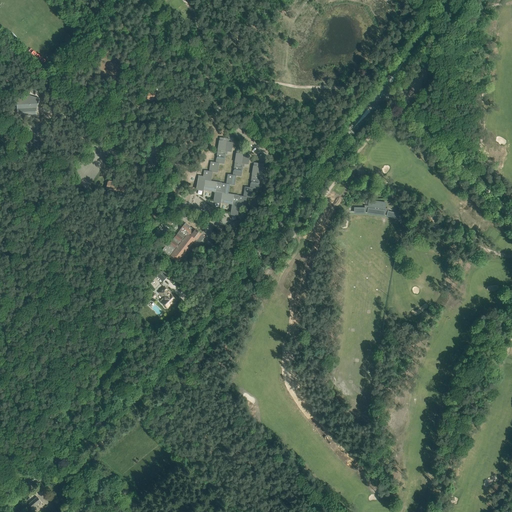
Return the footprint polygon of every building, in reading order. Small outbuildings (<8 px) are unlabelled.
[(155,92),(147,93),(147,98),(151,97),(151,99),(151,100),(156,99),(155,97),(155,92)] [(36,115),(36,119),(36,111),(35,108),(37,108),(40,98),(29,95),(19,96),(17,104),(17,112),(21,115),(36,114),(36,115)] [(243,196),(227,194),(229,184),(234,185),(236,175),(241,176),(242,167),(244,167),(244,164),(248,164),(249,155),(246,154),(246,151),(237,150),(236,155),(235,165),(233,175),(228,174),(226,184),(210,181),(212,172),(217,173),(219,163),(224,164),(225,154),(227,154),(227,151),(231,152),(232,142),(229,142),(229,139),(220,137),(219,142),(217,153),(216,162),(211,161),(209,171),(204,170),(203,176),(198,176),(196,189),(203,190),(204,190),(215,192),(213,202),(214,200),(221,201),(220,203),(221,203),(221,202),(232,204),(230,214),(231,212),(238,214),(237,215),(238,215),(239,205),(244,206),(246,197),(251,198),(253,188),(258,189),(259,179),(261,179),(261,176),(265,177),(266,167),(263,167),(263,164),(254,162),(253,167),(252,178),(250,187),(245,187),(243,196)] [(106,189),(126,193),(127,185),(108,180),(106,189)] [(207,211),(210,206),(196,198),(193,205),(202,209),(202,208),(207,211)] [(385,208),(386,203),(369,201),(368,206),(364,205),(364,208),(360,208),(360,212),(365,212),(367,212),(384,214),(387,215),(391,216),(392,213),(388,211),(389,209),(385,208)] [(169,215),(165,221),(174,228),(176,225),(177,224),(177,220),(169,215)] [(193,232),(191,230),(192,228),(185,223),(184,225),(180,229),(169,245),(168,245),(169,245),(167,248),(164,245),(164,246),(165,246),(162,250),(169,256),(170,256),(170,257),(177,262),(192,243),(197,247),(198,247),(196,246),(203,237),(205,238),(205,237),(201,234),(195,229),(193,232)] [(162,270),(157,276),(163,282),(169,277),(162,270)] [(171,304),(172,303),(172,302),(175,299),(170,294),(170,293),(164,287),(160,290),(158,292),(162,297),(162,298),(160,301),(162,302),(165,305),(165,306),(166,308),(167,308),(169,306),(169,305),(170,304),(171,304)] [(243,399),(253,404),(256,399),(246,394),(243,399)] [(36,505),(41,501),(37,497),(29,504),(34,510),(37,507),(36,505)]
